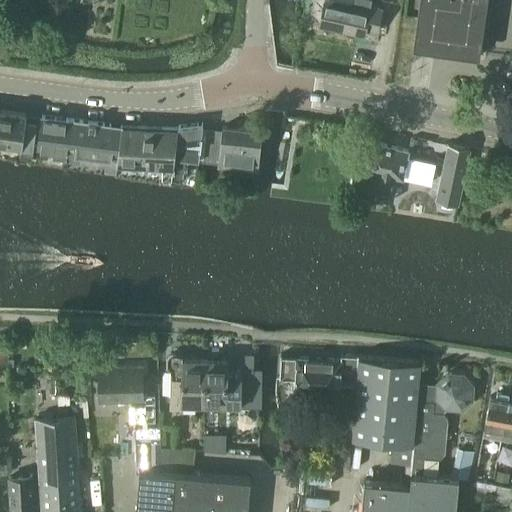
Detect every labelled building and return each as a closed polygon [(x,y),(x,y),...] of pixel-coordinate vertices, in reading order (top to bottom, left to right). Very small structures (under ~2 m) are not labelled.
[(325,0),(320,23),(364,33),(365,27),(376,29),(381,7),(369,4),(368,7),(338,0),(325,0)] [(487,0),(419,0),(413,44),(480,54),(484,27),(483,26),(485,14),(486,14),(487,0)] [(1,108),(0,113),(0,140),(21,143),(19,155),(31,156),(33,143),(36,126),(24,125),(26,112),(1,108)] [(38,146),(67,149),(70,118),(37,114),(37,115),(36,126),(33,143),(38,144),(38,146)] [(106,169),(116,170),(118,160),(123,124),(121,125),(70,118),(67,149),(66,159),(107,164),(106,169)] [(179,127),(173,176),(172,179),(183,180),(184,168),(189,169),(191,156),(197,157),(201,122),(179,125),(179,127)] [(163,176),(173,176),(179,127),(123,124),(118,160),(164,162),(163,176)] [(204,159),(257,165),(261,129),(236,125),(224,124),(223,129),(207,127),(204,159)] [(375,168),(370,193),(393,198),(398,173),(403,174),(409,147),(370,139),(365,166),(375,168)] [(449,143),(437,197),(459,202),(471,147),(449,143)] [(469,183),(467,192),(478,193),(480,185),(469,183)] [(0,367),(9,368),(9,347),(0,346),(0,367)] [(167,356),(167,365),(171,369),(171,399),(182,399),(182,402),(184,402),(205,403),(205,357),(186,357),(186,355),(182,351),(172,351),(167,356)] [(209,357),(205,357),(205,403),(241,403),(242,368),(253,369),(254,353),(227,353),(227,357),(209,357)] [(340,382),(356,383),(359,355),(342,353),(341,359),(298,357),(298,356),(281,355),(280,377),(296,377),(295,389),(340,392),(340,382)] [(352,437),(414,443),(421,382),(423,360),(359,355),(356,383),(352,437)] [(156,395),(144,396),(143,365),(99,366),(100,401),(130,400),(130,422),(156,421),(156,395)] [(414,443),(412,468),(424,469),(425,457),(439,458),(446,452),(449,418),(444,411),(449,407),(462,408),(473,399),(475,384),(465,373),(450,372),(438,381),(438,383),(421,382),(414,443)] [(483,434),(502,438),(510,398),(491,395),(483,434)] [(506,439),(511,439),(511,398),(510,398),(502,438),(506,439)] [(83,511),(75,413),(36,416),(36,418),(41,484),(43,508),(43,511),(83,511)] [(135,425),(136,471),(140,471),(140,469),(162,470),(162,468),(161,445),(160,424),(135,425)] [(204,433),(204,448),(225,450),(225,433),(204,433)] [(164,468),(168,469),(194,471),(196,447),(171,445),(161,445),(162,468),(164,468)] [(9,452),(0,452),(0,471),(10,471),(9,452)] [(498,467),(496,476),(508,479),(510,469),(498,467)] [(172,511),(176,470),(168,469),(164,468),(162,468),(162,470),(140,469),(140,471),(136,471),(140,471),(136,511),(172,511)] [(411,483),(408,511),(456,511),(460,475),(424,472),(424,469),(412,468),(412,471),(411,483)] [(198,511),(200,497),(249,501),(251,476),(194,471),(168,469),(176,470),(172,511),(198,511)] [(33,475),(8,477),(11,511),(35,511),(35,505),(33,475)] [(408,511),(411,483),(364,478),(361,511),(408,511)] [(472,490),(494,494),(496,483),(475,478),(472,490)] [(494,494),(511,497),(511,485),(496,483),(494,494)] [(200,497),(198,511),(247,511),(249,501),(200,497)]
